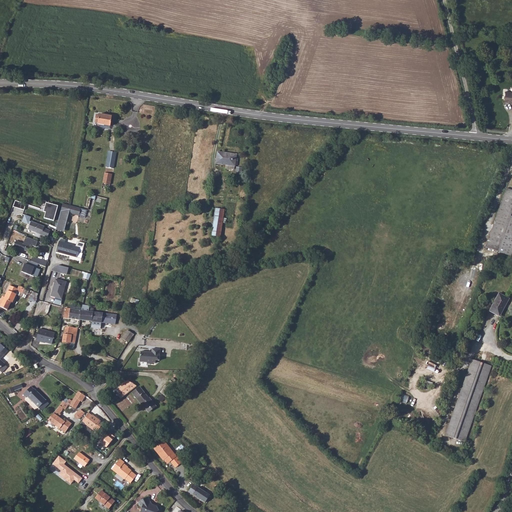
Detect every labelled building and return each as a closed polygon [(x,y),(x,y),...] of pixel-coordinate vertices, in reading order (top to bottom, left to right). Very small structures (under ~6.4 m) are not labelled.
[(97,114),(95,122),(110,125),(112,116),(97,114)] [(109,152),(106,167),(113,168),(116,153),(109,152)] [(224,153),(222,165),(234,166),(236,155),(224,153)] [(105,173),(102,183),(110,185),(112,174),(105,173)] [(486,248),(498,252),(511,219),(511,214),(511,190),(507,189),(486,248)] [(46,212),(45,218),(55,220),(58,204),(46,202),(44,211),(46,212)] [(68,205),(63,203),(61,211),(79,216),(81,208),(68,205)] [(40,208),(29,204),(27,213),(38,216),(40,208)] [(212,235),(222,236),(225,208),(215,207),(212,235)] [(25,214),(22,221),(29,224),(32,216),(25,214)] [(511,219),(498,252),(511,257),(511,253),(511,219)] [(32,221),(29,230),(41,234),(44,226),(32,221)] [(17,244),(15,244),(14,247),(23,250),(31,253),(33,247),(18,242),(17,244)] [(80,249),(59,243),(56,253),(77,258),(80,249)] [(34,257),(32,262),(42,265),(46,267),(47,261),(34,257)] [(69,267),(54,264),(53,271),(68,273),(69,267)] [(67,282),(56,279),(54,287),(54,288),(54,289),(53,289),(51,297),(62,300),(67,282)] [(0,305),(0,311),(2,307),(9,309),(11,303),(12,304),(16,295),(18,290),(9,286),(5,296),(1,306),(0,305)] [(500,296),(490,314),(499,318),(503,310),(504,310),(509,301),(500,296)] [(65,309),(64,318),(79,320),(81,311),(65,309)] [(81,311),(79,320),(92,322),(93,312),(81,311)] [(93,312),(92,322),(109,324),(109,323),(112,323),(112,319),(109,319),(110,314),(93,312)] [(65,327),(62,343),(70,343),(73,328),(65,327)] [(52,345),(55,334),(39,330),(36,341),(40,342),(45,343),(52,345)] [(127,330),(122,338),(128,342),(134,334),(127,330)] [(159,350),(151,349),(150,354),(146,354),(146,352),(139,352),(138,362),(145,363),(145,364),(149,365),(149,363),(153,363),(154,361),(158,361),(159,350)] [(473,361),(471,366),(489,373),(491,367),(473,361)] [(489,373),(471,366),(446,436),(465,443),(489,373)] [(123,397),(136,386),(129,378),(116,389),(123,397)] [(169,381),(168,381),(160,392),(169,399),(178,387),(174,384),(176,381),(171,378),(169,381)] [(32,387),(23,395),(26,398),(28,397),(39,408),(46,401),(35,389),(35,390),(32,387)] [(139,388),(132,393),(138,401),(139,401),(147,410),(152,406),(149,402),(151,401),(139,388)] [(64,401),(48,420),(59,429),(65,434),(71,424),(66,420),(64,422),(58,418),(60,415),(60,414),(61,412),(61,410),(63,408),(65,410),(68,405),(75,409),(80,402),(82,402),(86,396),(79,392),(78,393),(73,402),(69,400),(68,401),(67,400),(66,400),(65,401),(64,401)] [(402,393),(400,400),(407,402),(409,395),(402,393)] [(152,406),(147,410),(149,412),(156,406),(151,401),(149,402),(152,406)] [(80,410),(75,415),(80,418),(84,413),(80,410)] [(89,414),(82,421),(86,424),(85,425),(95,433),(103,424),(98,419),(97,420),(93,416),(92,417),(89,414)] [(108,435),(105,433),(99,441),(107,447),(116,436),(111,433),(108,435)] [(154,449),(158,454),(160,452),(164,459),(168,457),(171,462),(176,467),(181,463),(164,441),(154,449)] [(80,451),(75,457),(85,465),(90,459),(80,451)] [(83,477),(65,464),(67,461),(59,455),(53,464),(62,470),(58,475),(71,484),(74,480),(79,483),(83,477)] [(125,478),(128,480),(128,477),(127,474),(130,469),(124,464),(125,462),(121,458),(112,467),(117,471),(123,477),(124,478),(125,478)] [(128,477),(128,480),(130,482),(136,476),(131,471),(130,469),(127,474),(128,477)] [(123,477),(117,471),(115,474),(121,480),(123,477)] [(194,485),(189,492),(205,502),(209,495),(194,485)] [(101,491),(94,499),(108,509),(114,502),(101,491)] [(148,497),(138,501),(140,505),(143,507),(140,511),(156,511),(159,511),(157,506),(152,504),(151,505),(149,504),(150,501),(148,497)]
